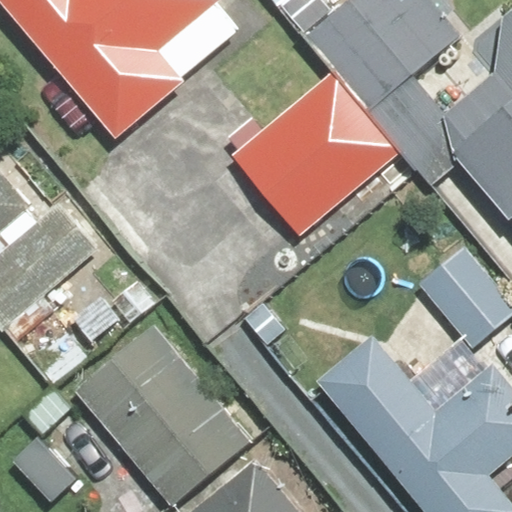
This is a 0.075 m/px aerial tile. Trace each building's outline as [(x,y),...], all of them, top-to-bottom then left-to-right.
[(0,0),(0,7),(121,150),(186,96),(159,64),(226,8),(219,0),(0,0)] [(455,46),(416,0),(353,0),(315,33),(443,184),(485,148),(511,179),(511,19),(501,29),(511,41),(511,71),(463,113),(426,71),(455,46)] [(335,73),(243,147),(313,233),(405,158),(335,73)] [(0,147),(0,237),(45,198),(0,147)] [(75,199),(0,264),(0,296),(37,338),(128,259),(75,199)] [(511,296),(469,249),(429,285),(484,345),(511,320),(511,296)] [(165,317),(91,382),(193,499),(268,434),(165,317)] [(377,335),(316,382),(416,511),(511,511),(511,503),(489,473),(511,454),(511,410),(487,379),(439,416),(377,335)] [(297,511),(257,459),(186,511),(297,511)]
